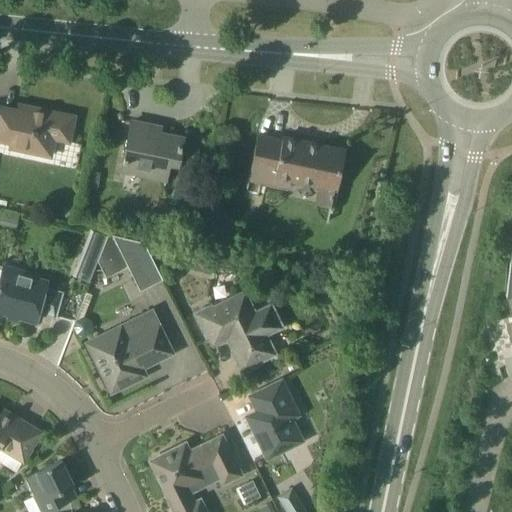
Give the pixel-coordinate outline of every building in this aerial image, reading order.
[(68,144),(70,136),(74,116),(37,108),(35,114),(2,106),(0,115),(0,141),(9,143),(8,149),(51,158),(55,141),(68,144)] [(177,167),(183,138),(149,132),(150,125),(131,121),(121,171),(168,180),(171,165),(177,167)] [(330,207),(334,189),(337,189),(345,150),(283,137),(282,140),(257,135),(247,181),(288,189),(289,186),(317,192),(314,204),(330,207)] [(87,185),(86,187),(96,189),(97,187),(100,173),(90,171),(87,185)] [(67,204),(60,212),(66,218),(73,210),(67,204)] [(1,210),(0,215),(0,218),(8,221),(17,223),(19,215),(1,210)] [(206,233),(218,251),(235,239),(223,222),(206,233)] [(101,250),(107,236),(91,230),(85,243),(93,246),(101,250)] [(145,242),(112,234),(111,234),(141,290),(162,278),(145,242)] [(172,248),(146,242),(157,265),(170,258),(172,248)] [(0,311),(36,321),(48,278),(32,274),(33,271),(3,263),(2,266),(0,265),(0,311)] [(243,371),(277,355),(267,335),(284,328),(271,302),(255,310),(245,289),(213,305),(213,304),(195,313),(207,338),(210,337),(213,344),(228,336),(234,348),(232,349),(243,371)] [(173,353),(164,335),(152,310),(86,342),(111,392),(146,375),(142,368),(173,353)] [(258,442),(267,460),(305,441),(294,419),(301,415),(283,378),(249,395),(256,410),(251,413),(264,439),(258,442)] [(4,410),(1,415),(0,414),(0,449),(23,463),(41,432),(4,410)] [(241,476),(230,453),(222,435),(189,451),(185,442),(149,460),(167,496),(169,495),(177,510),(173,511),(207,511),(200,497),(194,500),(191,492),(218,479),(222,486),(241,476)] [(30,511),(46,511),(51,509),(69,501),(64,490),(73,485),(61,460),(25,477),(34,496),(25,500),(30,511)] [(306,511),(292,487),(276,496),(286,511),(306,511)]
